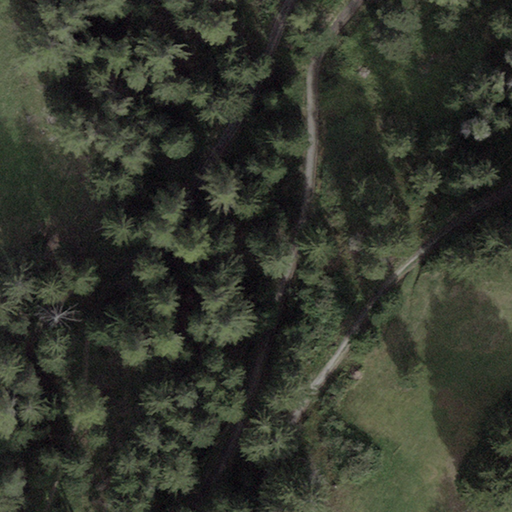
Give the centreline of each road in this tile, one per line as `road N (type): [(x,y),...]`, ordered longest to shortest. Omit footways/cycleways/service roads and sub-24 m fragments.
road 1 (track): [(356,0),(331,27),(310,75),(312,171),(302,244),(283,282),(214,511)]
road 2 (track): [(254,511),(324,374),(450,215),(511,155)]
road 3 (track): [(167,226),(232,124),(294,0)]
road 4 (track): [(167,226),(56,316),(0,389)]
